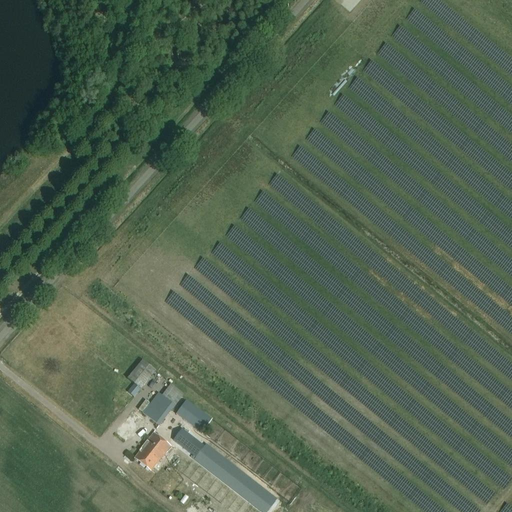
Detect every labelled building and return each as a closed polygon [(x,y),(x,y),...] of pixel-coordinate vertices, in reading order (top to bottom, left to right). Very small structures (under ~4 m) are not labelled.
[(134,398),(141,390),(134,385),(128,393),(134,398)] [(159,427),(175,408),(159,395),(143,414),(159,427)] [(202,434),(212,420),(186,401),(176,416),(202,434)] [(186,426),(183,430),(174,442),(176,444),(174,447),(194,463),(194,462),(197,465),(197,462),(210,446),(208,444),(209,443),(186,426)] [(134,459),(151,472),(170,448),(153,435),(134,459)] [(190,481),(200,469),(193,463),(183,476),(190,481)]
